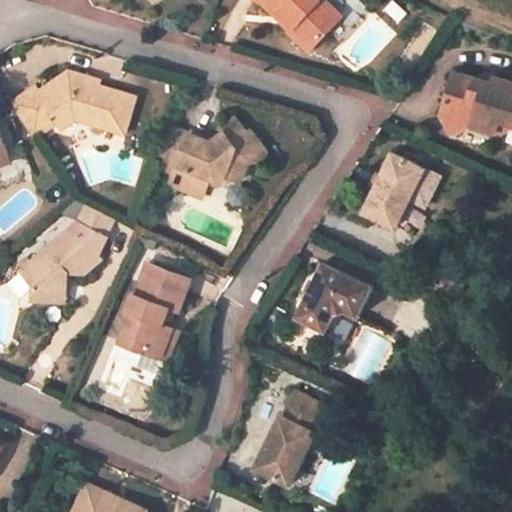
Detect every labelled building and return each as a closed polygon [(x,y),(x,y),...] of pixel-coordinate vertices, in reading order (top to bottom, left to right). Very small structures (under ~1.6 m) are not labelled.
[(256,0),(258,1),(258,0),(261,0),(271,8),(273,5),(289,20),(286,24),(312,49),(343,17),(325,0),(256,0)] [(273,5),(271,8),(286,24),(289,20),(273,5)] [(127,133),(137,96),(100,86),(83,81),(84,77),(70,72),(40,92),(36,87),(11,104),(35,137),(59,122),(63,128),(77,119),(127,133)] [(503,87),(494,83),(455,72),(441,115),(452,136),(474,126),(498,133),(501,122),(511,124),(511,81),(506,80),(503,87)] [(84,77),(83,81),(100,86),(101,81),(84,77)] [(496,77),(494,83),(503,87),(506,80),(496,77)] [(156,165),(176,173),(179,164),(189,167),(181,187),(203,196),(211,176),(224,182),(226,174),(241,181),(249,162),(263,160),(262,152),(266,151),(253,133),(249,136),(237,120),(222,131),(226,135),(210,147),(207,142),(171,125),(156,165)] [(0,125),(0,161),(11,157),(0,125)] [(395,154),(366,212),(398,228),(426,169),(395,154)] [(171,183),(181,187),(189,167),(179,164),(176,173),(171,183)] [(426,169),(398,228),(414,235),(442,177),(426,169)] [(80,221),(87,204),(77,199),(66,209),(67,214),(80,221)] [(34,300),(60,302),(61,280),(69,272),(85,274),(103,259),(100,255),(109,237),(106,235),(114,217),(87,204),(80,221),(79,222),(32,262),(28,258),(20,265),(24,269),(22,271),(36,286),(34,300)] [(147,348),(166,355),(177,328),(165,324),(171,308),(181,311),(193,278),(150,262),(138,294),(135,293),(129,312),(133,314),(123,343),(146,352),(147,348)] [(324,262),(298,316),(329,330),(337,314),(348,310),(360,316),(375,287),(324,262)] [(61,280),(60,302),(67,303),(69,272),(61,280)] [(177,328),(166,355),(171,358),(182,330),(177,328)] [(166,355),(147,348),(146,352),(141,364),(159,372),(167,368),(171,358),(166,355)] [(257,468),(292,484),(317,432),(314,431),(326,405),(297,391),(285,417),(282,416),(257,468)] [(148,511),(148,510),(88,483),(81,497),(85,504),(81,511),(148,511)] [(81,511),(85,504),(81,497),(74,511),(81,511)]
